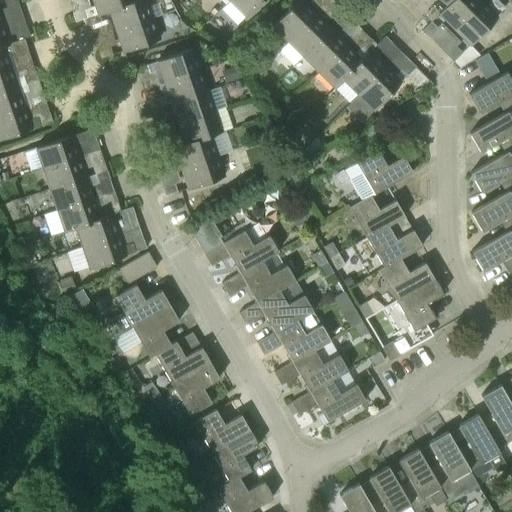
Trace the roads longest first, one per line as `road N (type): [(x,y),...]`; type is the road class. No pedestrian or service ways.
road 1 (residential): [(171,244),(127,160),(127,101),(59,36),(48,0)]
road 2 (residential): [(497,339),(450,257),(438,74)]
road 3 (residential): [(297,472),(171,244)]
road 4 (residential): [(297,472),(413,404),(497,339)]
